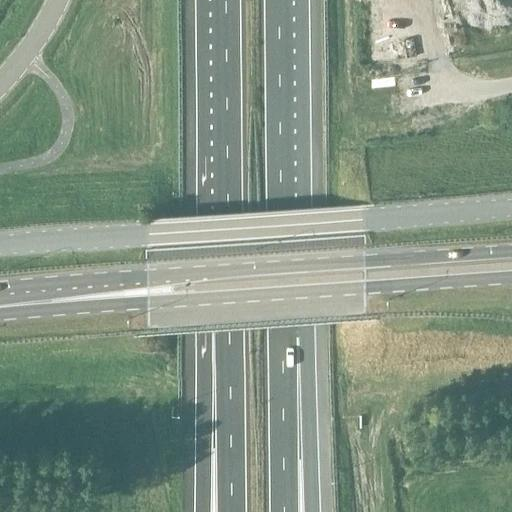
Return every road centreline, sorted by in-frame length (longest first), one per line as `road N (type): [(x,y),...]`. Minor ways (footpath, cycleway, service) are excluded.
road 1 (unclassified): [(0,250),(511,207)]
road 2 (primary): [(0,303),(511,270)]
road 3 (motorway): [(223,0),(225,263)]
road 4 (motorway): [(311,511),(303,333),(280,257)]
road 5 (motorway): [(280,257),(277,0)]
road 6 (motorway): [(282,511),(280,257)]
road 7 (motorway): [(225,263),(201,333),(201,511)]
road 8 (motorway): [(225,263),(230,511)]
